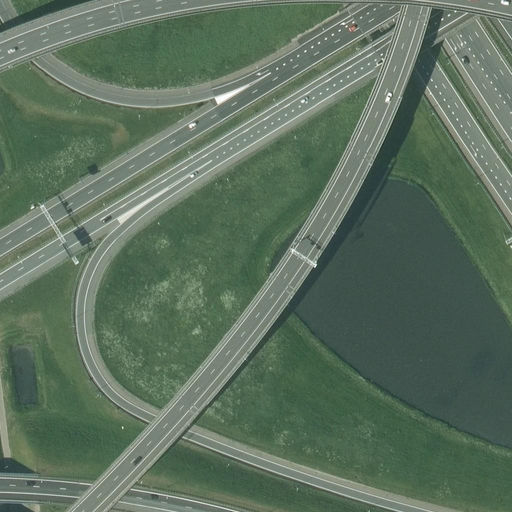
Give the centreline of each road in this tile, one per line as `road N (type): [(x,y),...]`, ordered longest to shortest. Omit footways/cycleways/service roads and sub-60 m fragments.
road 1 (motorway): [(417,511),(187,434),(129,407),(97,376),(80,324),(93,263),(111,237),(206,154)]
road 2 (motorway): [(79,511),(204,378),(297,256),(375,113),(412,0)]
road 3 (motorway): [(271,76),(0,247)]
road 4 (motorway): [(271,76),(190,99),(123,102),(56,76),(0,10)]
road 5 (motorway): [(206,154),(458,0)]
road 6 (motorway): [(0,281),(206,154)]
road 7 (motorway): [(384,0),(511,189)]
road 8 (motorway): [(0,484),(206,511)]
road 9 (motorway): [(397,0),(271,76)]
road 10 (motorway): [(139,0),(0,48)]
